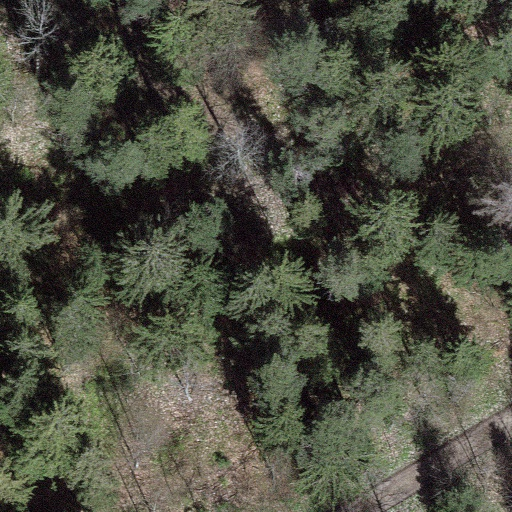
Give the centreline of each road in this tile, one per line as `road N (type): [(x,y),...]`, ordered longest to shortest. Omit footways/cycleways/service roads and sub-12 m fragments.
road 1 (track): [(511,268),(457,249),(345,187),(123,86),(77,0)]
road 2 (track): [(329,511),(511,395)]
